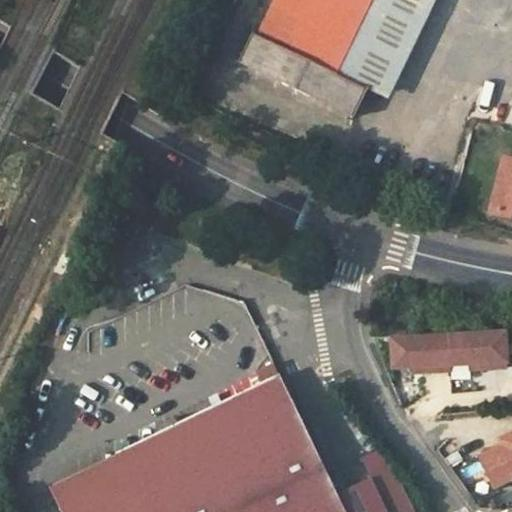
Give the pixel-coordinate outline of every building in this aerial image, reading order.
[(253,34),(239,62),(353,118),(367,89),(380,95),(425,0),(274,0),(257,36),(253,34)] [(511,218),(511,161),(505,159),(490,212),(511,218)] [(167,288),(151,259),(119,276),(134,305),(167,288)] [(388,335),(390,372),(508,366),(506,329),(388,335)] [(345,511),(343,506),(288,392),(151,458),(57,504),(61,511),(345,511)] [(480,457),(494,487),(511,478),(511,433),(500,440),(503,447),(480,457)] [(384,511),(413,511),(387,460),(364,472),(384,511)] [(355,511),(351,502),(343,506),(345,511),(355,511)]
